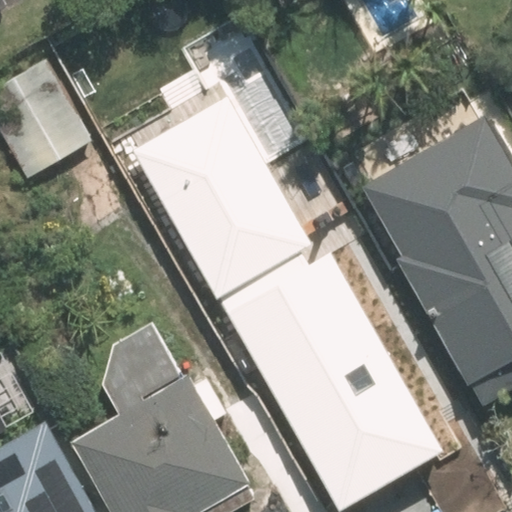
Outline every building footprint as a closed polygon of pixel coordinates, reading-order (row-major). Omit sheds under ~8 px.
[(511,166),(484,115),(353,186),(462,389),(511,361),(511,166)] [(225,207),(197,162),(148,191),(176,237),(225,207)] [(276,231),(197,274),(306,477),(353,451),(359,463),(428,426),(357,294),(343,301),(308,237),(286,249),(276,231)] [(192,385),(153,317),(82,357),(113,413),(64,440),(104,511),(235,511),(256,501),(214,425),(228,417),(206,377),(192,385)] [(91,511),(43,426),(9,445),(0,429),(0,511),(91,511)] [(390,511),(382,497),(356,511),(390,511)]
